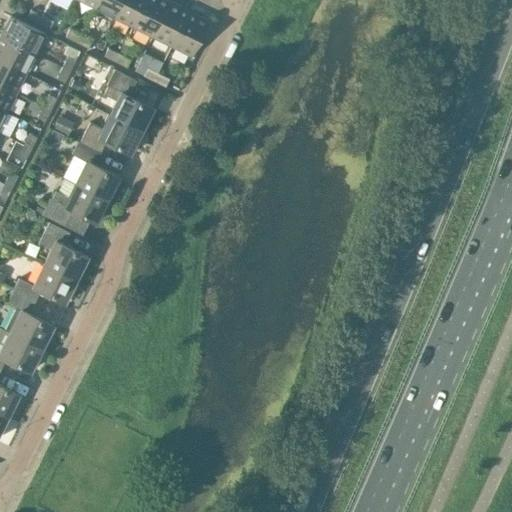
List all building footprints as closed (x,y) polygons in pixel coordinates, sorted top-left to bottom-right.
[(96,0),(93,7),(113,17),(120,0),(96,0)] [(120,0),(113,17),(132,26),(144,0),(120,0)] [(144,0),(132,26),(151,36),(169,1),(166,0),(144,0)] [(151,36),(170,46),(188,11),(169,1),(151,36)] [(26,17),(38,23),(42,15),(30,9),(26,17)] [(170,46),(191,56),(209,21),(188,11),(170,46)] [(0,35),(35,53),(45,33),(10,15),(0,35)] [(38,23),(49,28),(53,20),(42,15),(38,23)] [(65,36),(77,42),(80,34),(69,28),(65,36)] [(77,42),(88,48),(91,40),(80,34),(77,42)] [(0,60),(25,73),(35,53),(0,35),(0,60)] [(104,56),(115,61),(119,53),(107,48),(104,56)] [(115,61),(126,67),(130,59),(119,53),(115,61)] [(62,67),(69,70),(75,59),(67,55),(62,67)] [(0,84),(15,92),(25,73),(0,60),(0,84)] [(56,78),(64,82),(69,70),(62,67),(56,78)] [(142,75),(154,81),(158,73),(146,67),(142,75)] [(111,115),(140,130),(152,107),(128,95),(136,80),(114,69),(106,84),(107,85),(103,94),(118,101),(111,115)] [(154,81),(165,86),(169,78),(158,73),(154,81)] [(0,108),(6,111),(15,92),(0,84),(0,108)] [(42,105),(50,109),(56,98),(48,94),(42,105)] [(37,116),(45,120),(50,109),(42,105),(37,116)] [(79,142),(100,152),(105,141),(129,153),(140,130),(111,115),(103,129),(89,122),(79,142)] [(23,144),(31,148),(36,137),(29,133),(23,144)] [(76,183),(106,198),(118,175),(94,163),(100,152),(79,142),(77,141),(71,153),(87,162),(76,183)] [(17,155),(25,159),(31,148),(23,144),(17,155)] [(4,183),(12,186),(17,175),(9,171),(4,183)] [(0,190),(0,194),(6,198),(12,186),(4,183),(0,190)] [(41,214),(63,225),(71,210),(95,222),(106,198),(76,183),(69,198),(55,190),(50,199),(49,198),(41,214)] [(43,263),(75,279),(87,255),(63,243),(68,232),(48,222),(38,242),(50,249),(43,263)] [(12,290),(34,301),(40,290),(63,302),(75,279),(43,263),(32,285),(18,278),(12,290)] [(4,329),(41,347),(52,324),(29,312),(34,301),(12,290),(6,302),(15,307),(4,329)] [(0,369),(5,359),(29,370),(41,347),(4,329),(0,327),(0,369)] [(0,413),(6,416),(18,393),(0,383),(0,413)]
